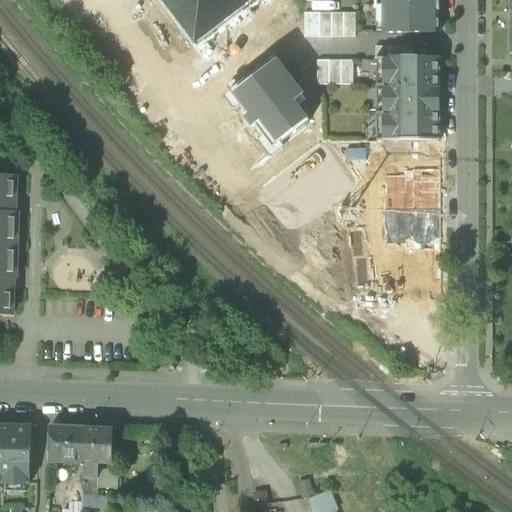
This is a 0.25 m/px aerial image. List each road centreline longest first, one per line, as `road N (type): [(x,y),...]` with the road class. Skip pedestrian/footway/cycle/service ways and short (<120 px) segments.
road 1 (secondary): [(0,393),(470,412)]
road 2 (residential): [(468,0),(470,412)]
